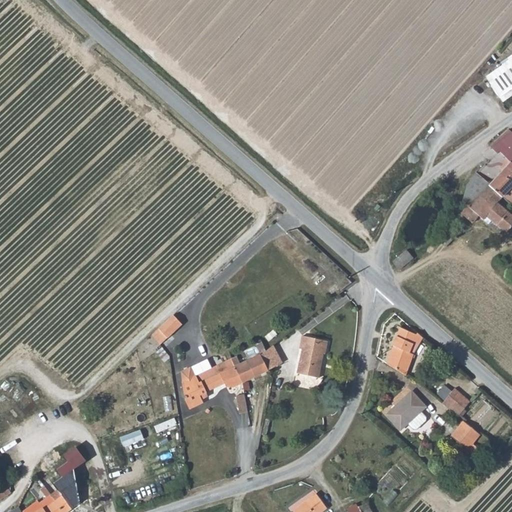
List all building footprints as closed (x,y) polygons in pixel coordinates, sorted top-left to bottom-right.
[(511,60),(486,79),(504,109),(511,103),(511,60)] [(449,138),(461,149),(469,140),(457,129),(449,138)] [(511,158),(511,131),(509,129),(492,144),(500,151),(502,149),(511,158)] [(511,160),(488,185),(501,196),(511,185),(511,160)] [(501,196),(488,185),(475,173),(467,186),(491,208),(497,201),(501,196)] [(501,206),(497,201),(491,208),(467,186),(467,185),(461,200),(467,205),(461,213),(473,222),(479,215),(483,219),(486,216),(490,219),(501,206)] [(511,215),(509,212),(501,206),(490,219),(506,232),(511,225),(511,215)] [(456,233),(452,229),(440,239),(445,244),(453,236),(455,238),(457,236),(455,234),(456,233)] [(399,269),(413,257),(406,250),(392,261),(399,269)] [(174,315),(159,329),(168,338),(182,324),(174,315)] [(417,334),(402,327),(386,361),(406,371),(424,337),(418,332),(417,334)] [(303,348),(301,363),(324,353),(325,353),(325,352),(327,345),(320,344),(321,339),(304,335),(301,348),(303,348)] [(277,346),(266,351),(262,353),(269,369),(283,362),(277,346)] [(243,382),(269,369),(262,353),(254,356),(250,348),(245,351),(246,353),(233,360),(243,382)] [(320,377),(324,353),(301,363),(299,373),(320,377)] [(235,386),(243,382),(233,360),(221,366),(223,371),(195,385),(192,380),(196,406),(204,402),(202,399),(200,395),(206,391),(224,382),(225,385),(235,386)] [(221,366),(192,380),(195,385),(223,371),(221,366)] [(186,400),(196,406),(192,380),(190,377),(178,384),(186,400)] [(454,386),(441,402),(450,408),(451,407),(458,413),(470,399),(454,386)] [(409,389),(386,413),(402,430),(409,422),(414,427),(417,427),(426,418),(426,414),(421,410),(426,405),(409,389)] [(209,396),(206,391),(200,395),(202,399),(209,396)] [(241,413),(249,412),(246,395),(238,396),(241,413)] [(466,448),(479,432),(462,418),(449,434),(466,448)] [(54,483),(55,484),(71,474),(69,472),(73,470),(68,462),(58,469),(63,477),(54,483)] [(72,509),(81,503),(76,481),(71,474),(55,484),(59,489),(52,494),(56,500),(62,495),(72,509)] [(0,499),(11,492),(5,482),(0,484),(0,499)] [(23,511),(67,511),(72,509),(62,495),(56,500),(52,494),(40,503),(38,500),(22,510),(23,511)] [(292,511),(321,511),(327,507),(317,494),(294,511),(292,511)] [(349,510),(343,511),(372,511),(367,503),(358,506),(357,504),(348,508),(349,510)]
